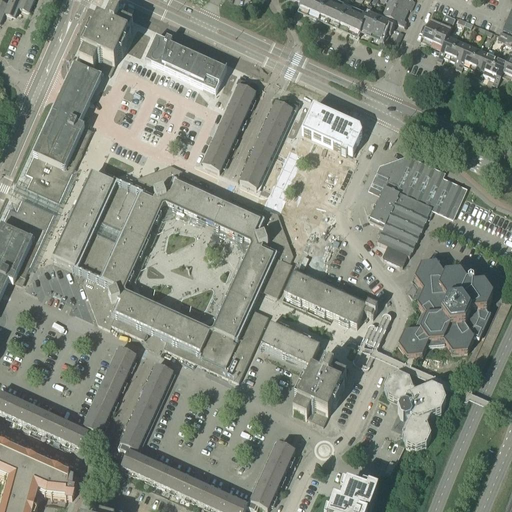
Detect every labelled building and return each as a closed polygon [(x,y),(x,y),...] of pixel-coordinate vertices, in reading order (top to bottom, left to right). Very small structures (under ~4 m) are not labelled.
[(22,2),(21,2),(16,0),(9,0),(6,9),(8,9),(4,17),(6,18),(6,20),(10,22),(12,19),(15,20),(19,10),(22,2)] [(29,15),(35,0),(22,0),(21,2),(22,2),(19,10),(29,15)] [(309,18),(316,0),(304,0),(298,14),(309,18)] [(319,23),(327,4),(319,1),(319,0),(316,0),(309,18),(319,23)] [(410,13),(412,9),(391,0),(390,0),(387,9),(405,18),(407,12),(410,13)] [(411,3),(412,0),(391,0),(412,9),(414,4),(411,3)] [(329,27),(338,6),(335,5),(334,7),(327,4),(319,23),(329,27)] [(339,31),(347,13),(339,10),(340,7),(338,6),(329,27),(339,31)] [(403,23),(405,18),(387,9),(382,20),(403,30),(405,24),(403,23)] [(349,36),(358,15),(355,14),(354,16),(347,13),(339,31),(349,36)] [(360,16),(358,15),(349,36),(359,40),(361,34),(366,21),(359,18),(360,16)] [(79,66),(110,79),(133,29),(116,22),(117,20),(111,17),(110,20),(106,18),(102,27),(98,25),(79,66)] [(371,38),(378,22),(368,18),(361,34),(371,38)] [(440,28),(438,32),(432,47),(442,51),(446,41),(447,41),(455,22),(444,18),(440,28)] [(378,22),(371,38),(382,43),(383,40),(385,35),(389,37),(390,38),(394,29),(378,22)] [(430,24),(422,42),(432,47),(438,32),(440,28),(430,24)] [(227,73),(171,47),(156,40),(145,65),(216,97),(227,73)] [(449,64),(458,43),(454,41),(453,44),(447,41),(446,41),(442,51),(436,64),(441,66),(443,61),(449,64)] [(457,73),(467,50),(460,47),(461,44),(458,43),(449,64),(454,66),(452,71),(457,73)] [(469,72),(478,51),(474,50),(473,52),(467,50),(457,73),(461,74),(463,70),(469,72)] [(477,81),(486,58),(479,55),(481,52),(478,51),(469,72),(474,75),(472,79),(477,81)] [(488,81),(497,60),(494,58),(493,61),(486,58),(477,81),(480,83),(482,78),(488,81)] [(506,67),(502,77),(511,81),(511,58),(510,58),(508,62),(506,67)] [(502,77),(506,67),(499,64),(500,61),(497,60),(488,81),(493,83),(491,88),(496,90),(502,77)] [(32,181),(27,193),(54,206),(58,208),(91,136),(84,132),(86,128),(88,124),(80,121),(87,105),(99,81),(75,70),(63,95),(54,114),(25,178),(32,181)] [(236,89),(239,91),(203,169),(219,177),(256,97),(247,93),(249,88),(243,86),(246,81),(241,79),(236,89)] [(287,106),(285,111),(276,107),(240,186),(256,194),(292,115),(295,116),(300,106),(295,103),(293,108),(287,106)] [(358,144),(360,140),(358,136),(357,135),(357,134),(356,133),(355,132),(354,133),(353,133),(352,133),(354,130),(313,112),(302,136),(342,154),(341,156),(346,159),(348,156),(350,151),(355,153),(359,144),(358,144)] [(455,220),(460,209),(459,209),(466,195),(441,183),(443,178),(407,162),(396,166),(384,192),(384,191),(369,225),(383,231),(377,246),(387,251),(382,262),(383,264),(400,271),(402,271),(408,260),(410,261),(432,213),(434,213),(453,222),(454,220),(455,220)] [(223,210),(227,200),(223,198),(180,179),(182,175),(170,169),(129,185),(125,193),(93,178),(76,216),(76,217),(77,217),(77,216),(144,246),(143,248),(145,248),(145,247),(157,222),(178,214),(209,228),(214,230),(213,229),(213,228),(215,229),(223,211),(222,210),(222,209),(223,210)] [(264,217),(227,200),(223,210),(222,209),(222,210),(223,211),(215,229),(213,228),(213,229),(214,230),(239,242),(247,263),(232,295),(231,299),(231,298),(232,298),(232,299),(250,308),(251,307),(252,307),(251,308),(252,308),(270,317),(272,313),(292,269),(290,268),(293,259),(278,218),(266,212),(264,217)] [(25,282),(54,218),(22,204),(17,216),(10,213),(0,234),(0,297),(1,295),(7,282),(21,288),(24,282),(25,282)] [(83,286),(98,328),(110,333),(112,329),(148,346),(152,338),(153,336),(154,337),(154,336),(153,335),(161,317),(163,317),(163,316),(162,316),(162,315),(137,304),(129,283),(142,255),(145,247),(145,248),(143,248),(144,246),(77,216),(77,217),(76,217),(73,224),(71,226),(54,263),(86,278),(83,286)] [(410,363),(415,362),(422,362),(427,351),(429,352),(444,351),(446,350),(452,359),(467,357),(493,301),(491,298),(484,289),(475,290),(475,288),(478,288),(477,284),(469,280),(465,282),(467,285),(466,286),(460,279),(445,280),(436,268),(421,269),(414,283),(423,295),(417,309),(424,318),(422,320),(415,334),(416,336),(404,337),(398,351),(407,363),(410,363)] [(363,318),(368,320),(373,322),(377,312),(367,308),(366,311),(293,278),(284,299),(357,332),(363,318)] [(239,387),(270,317),(252,308),(251,308),(252,307),(251,307),(250,308),(232,299),(232,298),(231,298),(231,299),(219,324),(198,332),(167,318),(162,315),(162,316),(163,316),(163,317),(161,317),(153,335),(154,336),(154,337),(153,336),(148,346),(154,348),(239,387)] [(477,381),(511,305),(511,304),(506,304),(500,305),(466,381),(467,382),(472,381),(477,381)] [(261,349),(313,373),(317,365),(314,364),(320,351),(270,328),(261,349)] [(83,432),(100,439),(136,360),(119,352),(83,432)] [(320,367),(317,365),(313,373),(312,376),(311,376),(293,416),(323,430),(346,380),(345,379),(329,372),(330,370),(325,368),(324,368),(323,370),(320,369),(320,367)] [(156,370),(120,449),(137,456),(173,377),(156,369),(156,370)] [(388,402),(390,403),(398,407),(400,410),(399,413),(398,413),(397,415),(401,423),(399,427),(400,432),(405,434),(402,439),(406,449),(416,454),(426,450),(431,440),(427,430),(431,421),(441,418),(446,407),(442,397),(432,393),(422,397),(413,393),(409,382),(402,379),(399,378),(389,382),(384,392),(388,402)] [(442,387),(423,378),(421,382),(440,391),(442,387)] [(82,435),(0,397),(0,418),(81,455),(86,445),(91,448),(93,442),(98,445),(100,439),(83,432),(82,435)] [(0,511),(0,479),(5,482),(5,483),(6,484),(6,483),(8,483),(2,503),(1,502),(1,503),(2,504),(0,511),(36,511),(38,506),(36,505),(37,503),(41,499),(45,500),(44,501),(45,502),(46,500),(51,501),(51,502),(52,502),(52,501),(66,502),(65,504),(66,504),(66,502),(72,503),(79,479),(69,477),(64,475),(64,472),(59,469),(60,469),(59,468),(59,469),(53,467),(51,469),(38,463),(38,460),(33,457),(33,456),(32,457),(27,455),(25,457),(12,451),(12,449),(7,446),(7,445),(6,445),(1,443),(0,443),(0,511)] [(259,511),(258,511),(269,511),(295,456),(278,448),(251,508),(259,511)] [(137,456),(120,449),(118,454),(123,456),(120,461),(125,463),(121,473),(207,511),(258,511),(259,511),(251,508),(249,511),(135,459),(137,456)] [(391,475),(392,473),(395,466),(389,464),(385,473),(391,475)] [(334,507),(331,511),(373,511),(378,498),(367,494),(365,498),(365,499),(362,498),(362,497),(342,490),(336,508),(334,507)]
